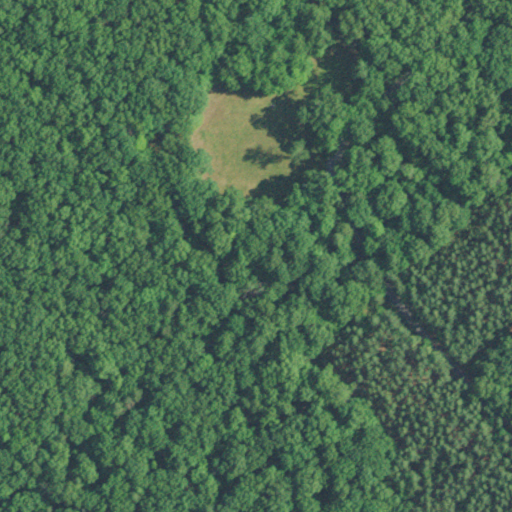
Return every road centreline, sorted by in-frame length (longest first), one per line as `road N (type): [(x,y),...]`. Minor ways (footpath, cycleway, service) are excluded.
road 1 (track): [(32,511),(147,331),(230,233),(352,153),(410,75)]
road 2 (residential): [(440,511),(344,427),(249,359),(185,286)]
